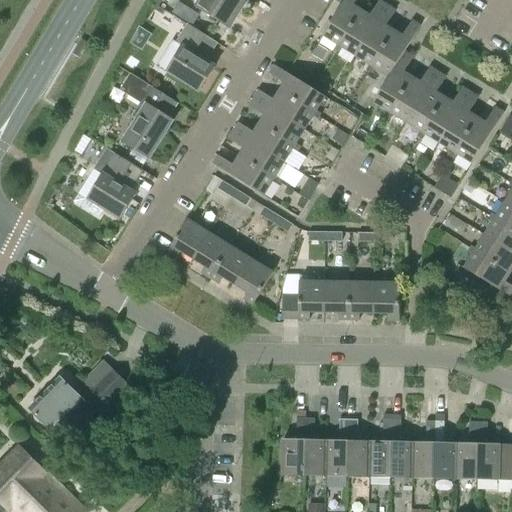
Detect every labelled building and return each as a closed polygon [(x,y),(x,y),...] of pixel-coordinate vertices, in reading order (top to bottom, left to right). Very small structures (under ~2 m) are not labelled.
[(241,1),(241,0),(200,0),(195,8),(229,29),(245,4),(241,1)] [(336,53),(352,28),(362,12),(353,7),(357,0),(345,0),(322,38),(336,46),(334,51),(336,53)] [(362,12),(352,28),(336,53),(339,54),(342,49),(355,58),(387,7),(379,2),(370,17),(362,12)] [(199,16),(179,3),(172,14),(193,27),(199,16)] [(366,71),(369,73),(394,32),(385,27),(395,12),(387,7),(355,58),(369,66),(366,71)] [(389,79),(405,53),(420,28),(412,23),(403,38),(394,32),(369,73),(372,74),(374,70),(389,79)] [(207,63),(218,45),(187,26),(175,45),(182,49),(167,72),(200,93),(215,68),(207,63)] [(142,51),(151,35),(139,27),(129,44),(142,51)] [(373,104),(387,113),(384,117),(387,119),(412,79),(403,73),(413,58),(405,53),(389,79),(373,104)] [(284,84),(278,93),(319,118),(321,115),(316,112),(325,98),(274,67),(269,75),(284,84)] [(406,124),(438,74),(430,69),(421,84),(412,79),(387,119),(389,120),(392,116),(406,124)] [(419,139),(444,99),(436,94),(445,78),(438,74),(406,124),(419,133),(417,138),(419,139)] [(133,118),(137,120),(123,144),(133,150),(147,159),(148,160),(171,123),(166,119),(176,104),(131,76),(121,92),(141,104),(133,118)] [(422,141),(425,136),(439,145),(471,94),(463,89),(453,104),(444,99),(419,139),(422,141)] [(254,100),(305,131),(313,117),(318,120),(319,118),(278,93),(273,101),(259,92),(254,100)] [(471,94),(439,145),(452,153),(449,158),(452,159),(477,119),(469,114),(478,99),(471,94)] [(259,125),(299,150),(301,148),(296,145),(305,131),(254,100),(249,107),(264,116),(259,125)] [(477,119),(452,159),(455,161),(457,156),(472,165),(504,114),(495,109),(486,125),(477,119)] [(511,136),(511,133),(511,114),(511,115),(503,132),(511,136)] [(299,150),(259,125),(253,134),(239,125),(234,132),(284,164),(293,150),(298,153),(299,150)] [(243,149),(238,158),(279,184),(281,181),(276,177),(284,164),(234,132),(229,140),(243,149)] [(133,150),(129,157),(143,165),(147,159),(133,150)] [(93,171),(74,203),(98,218),(103,210),(121,220),(136,195),(131,192),(143,173),(106,151),(93,171)] [(278,186),(279,184),(238,158),(233,166),(218,157),(213,166),(264,197),(272,183),(278,186)] [(301,196),(310,200),(319,182),(309,178),(301,196)] [(217,189),(232,198),(236,190),(222,181),(217,189)] [(468,182),(463,190),(471,195),(476,187),(468,182)] [(246,207),(251,199),(236,190),(232,198),(246,207)] [(48,199),(44,206),(52,211),(54,207),(51,205),(53,202),(48,199)] [(511,207),(505,203),(497,217),(491,214),(490,217),(511,230),(511,207)] [(260,215),(274,224),(278,217),(264,209),(260,215)] [(292,226),(278,217),(274,224),(288,233),(292,226)] [(493,222),(485,236),(511,253),(511,230),(490,217),(488,219),(493,222)] [(193,261),(202,245),(209,235),(187,221),(167,253),(177,259),(181,253),(193,261)] [(308,242),(325,242),(325,233),(308,233),(308,242)] [(342,233),(325,233),(325,242),(342,243),(342,233)] [(375,243),(375,234),(358,234),(357,243),(375,243)] [(391,234),(375,234),(375,243),(391,243),(391,234)] [(210,280),(230,248),(209,235),(202,245),(193,261),(205,268),(201,274),(210,280)] [(511,253),(485,236),(476,250),(471,247),(469,249),(510,274),(511,270),(511,253)] [(235,287),(251,261),(230,248),(210,280),(218,285),(222,279),(235,287)] [(510,274),(469,249),(468,252),(473,255),(464,270),(511,299),(511,287),(504,283),(510,274)] [(251,261),(235,287),(247,295),(243,301),(252,306),(272,274),(251,261)] [(324,314),(324,283),(299,283),(299,297),(283,297),(283,320),(309,320),(310,313),(324,314)] [(349,284),(324,283),(324,314),(339,314),(339,321),(349,321),(349,284)] [(374,284),(349,284),(349,321),(359,321),(359,314),(374,315),(374,284)] [(374,284),(374,315),(388,315),(388,322),(399,322),(399,284),(374,284)] [(106,405),(126,386),(112,372),(92,392),(106,405)] [(74,438),(81,432),(72,417),(85,404),(60,379),(29,410),(54,435),(65,423),(74,438)] [(304,476),(306,419),(296,419),(296,441),(283,441),(282,476),(304,476)] [(326,477),(327,442),(315,442),(315,419),(306,419),(304,476),(326,477)] [(347,478),(349,424),(349,420),(340,420),(339,442),(327,442),(326,477),(347,478)] [(370,478),(371,443),(358,443),(358,421),(349,420),(349,424),(347,478),(370,478)] [(370,478),(391,479),(392,422),(383,421),(383,444),(371,443),(370,478)] [(412,479),(413,444),(401,444),(402,422),(392,422),(391,479),(412,479)] [(412,479),(434,480),(436,423),(426,422),(426,445),(413,444),(412,479)] [(455,480),(456,445),(444,445),(445,423),(436,423),(434,480),(455,480)] [(477,481),(478,460),(479,424),(469,423),(469,446),(456,445),(455,480),(477,481)] [(511,447),(501,447),(487,446),(488,424),(479,424),(478,460),(477,481),(511,481),(511,447)] [(0,467),(0,503),(8,511),(85,511),(20,447),(0,467)]
